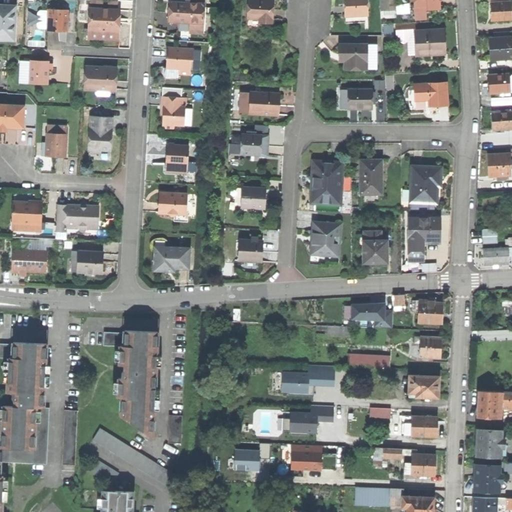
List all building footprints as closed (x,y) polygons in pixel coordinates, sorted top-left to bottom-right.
[(275,0),(248,0),(248,17),(260,18),(260,22),(273,22),(273,18),(275,18),(275,10),(275,0)] [(346,0),(346,5),(346,14),(368,14),(368,0),(346,0)] [(425,8),(440,8),(440,0),(415,0),(416,9),(425,8)] [(169,11),(168,21),(179,22),(201,23),(202,7),(202,3),(169,1),(169,11)] [(492,10),(493,21),(511,19),(511,1),(509,2),(493,2),(492,3),(492,10)] [(408,2),(395,3),(396,12),(409,11),(408,2)] [(0,40),(14,41),(15,5),(0,4),(0,40)] [(207,8),(202,7),(201,23),(179,22),(178,31),(205,33),(207,8)] [(91,8),(91,30),(118,31),(118,18),(118,9),(91,8)] [(426,19),(425,8),(416,9),(416,19),(426,19)] [(47,28),(47,31),(57,31),(66,31),(66,10),(47,9),(47,11),(47,28)] [(44,28),(47,28),(47,11),(39,11),(37,13),(37,26),(39,28),(44,28)] [(260,27),(260,22),(260,18),(248,17),(248,27),(260,27)] [(411,41),(415,41),(417,41),(417,32),(416,22),(399,23),(399,35),(403,39),(411,39),(411,41)] [(44,46),(44,28),(39,28),(28,28),(28,46),(44,46)] [(91,38),(118,38),(118,31),(91,30),(91,38)] [(445,30),(417,32),(417,41),(420,41),(420,55),(430,54),(430,60),(436,59),(436,54),(446,53),(446,42),(445,30)] [(490,49),(491,58),(511,57),(511,43),(511,37),(490,38),(490,49)] [(368,43),(340,44),(340,54),(345,54),(345,60),(345,69),(368,69),(368,53),(368,43)] [(168,64),(168,69),(179,69),(178,75),(190,75),(190,60),(193,60),(193,49),(176,48),(176,50),(166,50),(166,59),(168,59),(168,64)] [(30,63),(29,83),(48,83),(48,60),(40,60),(30,60),(30,63)] [(20,83),(29,83),(30,63),(20,63),(20,83)] [(85,66),(85,89),(115,90),(115,79),(116,68),(85,66)] [(507,74),(489,75),(490,94),(508,93),(508,92),(507,76),(507,74)] [(448,83),(416,84),(417,101),(431,100),(431,107),(449,106),(448,94),(448,83)] [(350,90),(351,110),(373,109),(373,89),(350,90)] [(343,110),(351,110),(350,90),(343,90),(343,99),(343,110)] [(242,112),(252,113),(253,91),(243,91),(242,112)] [(253,91),(252,113),(280,113),(280,104),(280,92),(253,91)] [(186,97),(162,97),(162,114),(162,129),(174,129),(174,125),(185,125),(186,97)] [(511,97),(492,98),(492,102),(492,106),(511,104),(511,97)] [(0,104),(0,130),(2,131),(6,131),(6,127),(23,127),(23,105),(0,104)] [(492,121),(493,130),(511,128),(511,110),(492,112),(492,121)] [(112,117),(90,116),(89,149),(90,152),(98,152),(100,149),(111,150),(111,135),(108,135),(108,128),(112,128),(112,117)] [(47,133),(46,156),(55,156),(65,156),(66,133),(47,133)] [(241,153),(261,154),(262,134),(242,133),(241,153)] [(262,134),(261,154),(268,154),(269,145),(269,134),(262,134)] [(188,146),(166,145),(165,155),(165,164),(187,165),(188,146)] [(488,165),(489,177),(498,176),(506,176),(511,176),(511,168),(511,160),(510,153),(488,154),(488,165)] [(372,161),(362,161),(363,195),(383,194),(382,160),(372,161)] [(342,161),(313,161),(313,174),(316,174),(315,188),(312,188),(312,202),(341,203),(341,190),(343,190),(344,174),(342,174),(342,161)] [(186,173),(187,165),(165,164),(165,172),(186,173)] [(412,203),(438,203),(438,191),(438,179),(441,179),(442,168),(413,167),(412,203)] [(243,187),(242,207),(266,208),(267,197),(267,188),(243,187)] [(160,203),(159,212),(168,212),(171,215),(174,215),(177,213),(185,213),(186,193),(160,193),(160,203)] [(13,202),(12,222),(40,223),(41,203),(26,203),(13,202)] [(57,204),(56,231),(67,231),(67,225),(76,225),(79,229),(85,229),(88,225),(93,220),(97,220),(98,205),(77,204),(57,204)] [(410,252),(424,251),(424,241),(441,241),(441,230),(440,218),(409,219),(410,252)] [(338,222),(313,222),(313,234),(317,235),(316,242),(313,242),(312,255),(336,256),(336,248),(332,248),(332,242),(333,234),(338,234),(338,222)] [(342,223),(338,222),(338,234),(333,234),(332,242),(332,248),(336,248),(336,256),(341,256),(342,223)] [(482,229),(483,244),(498,244),(498,228),(482,229)] [(363,241),(364,262),(387,262),(387,241),(380,241),(380,231),(373,232),(364,232),(364,241),(363,241)] [(241,239),(240,261),(263,261),(263,250),(263,239),(252,239),(241,239)] [(156,250),(155,270),(166,271),(166,267),(176,268),(189,268),(190,247),(166,247),(166,250),(156,250)] [(484,250),(485,266),(497,266),(510,265),(510,260),(509,249),(484,250)] [(13,250),(13,273),(21,273),(21,271),(30,271),(46,271),(47,251),(13,250)] [(73,272),(80,272),(81,251),(73,251),(73,272)] [(81,251),(80,272),(103,273),(103,262),(103,251),(81,251)] [(424,261),(424,251),(410,252),(410,261),(424,261)] [(424,265),(424,274),(439,273),(438,264),(424,265)] [(393,295),(394,305),(405,304),(404,294),(393,295)] [(419,322),(443,323),(443,313),(443,302),(436,302),(436,297),(430,297),(430,300),(417,299),(417,300),(412,300),(412,310),(416,310),(416,312),(419,312),(419,322)] [(372,304),(353,305),(353,319),(374,320),(374,327),(392,328),(393,310),(385,310),(385,303),(372,304)] [(316,333),(352,334),(352,326),(317,325),(316,333)] [(121,416),(153,437),(157,332),(144,331),(124,330),(124,332),(104,331),(104,345),(121,346),(120,365),(126,365),(126,370),(122,371),(122,378),(119,378),(119,397),(122,397),(121,416)] [(421,342),(420,356),(441,357),(442,346),(442,337),(421,336),(421,342)] [(0,462),(47,464),(50,407),(44,407),(46,343),(31,342),(14,342),(14,344),(0,343),(0,357),(9,358),(8,388),(13,388),(12,393),(12,398),(15,400),(16,400),(16,406),(3,405),(1,446),(0,445),(0,460),(1,460),(0,462)] [(349,353),(348,366),(390,368),(391,355),(349,353)] [(309,373),(283,372),(282,391),(288,391),(288,395),(314,396),(314,389),(314,385),(334,385),(335,366),(309,365),(309,373)] [(417,392),(417,396),(439,397),(440,386),(440,376),(417,375),(417,392)] [(511,391),(502,391),(502,393),(502,404),(511,404),(511,391)] [(478,416),(501,417),(502,404),(502,393),(479,392),(479,404),(478,416)] [(291,419),(290,431),(290,434),(308,435),(308,432),(317,432),(317,424),(317,420),(333,421),(334,406),(312,405),(311,413),(291,412),(291,419)] [(371,415),(390,416),(391,407),(371,407),(371,415)] [(65,409),(63,464),(76,465),(78,410),(65,409)] [(168,442),(182,442),(183,415),(169,414),(168,442)] [(402,435),(412,435),(413,415),(402,415),(402,435)] [(412,435),(437,436),(438,427),(438,416),(413,415),(412,435)] [(283,430),(290,431),(291,419),(283,418),(283,430)] [(100,427),(93,439),(172,488),(180,477),(100,427)] [(477,455),(501,456),(502,447),(506,447),(506,439),(502,439),(503,430),(477,429),(477,442),(477,455)] [(259,450),(259,466),(269,466),(270,443),(260,443),(259,450)] [(321,470),(321,469),(322,453),(322,445),(293,444),(292,469),(307,469),(321,470)] [(384,456),(402,457),(403,448),(384,447),(384,456)] [(259,467),(259,466),(259,450),(235,449),(234,469),(236,469),(236,471),(246,471),(246,469),(259,469),(259,467)] [(322,453),(321,469),(336,469),(336,454),(322,453)] [(412,462),(412,474),(420,474),(427,474),(436,475),(436,465),(436,455),(417,454),(413,454),(412,455),(412,462)] [(96,459),(89,470),(112,484),(119,473),(96,459)] [(475,491),(500,492),(500,489),(503,489),(503,475),(500,475),(501,466),(476,465),(475,478),(475,491)] [(355,501),(365,502),(366,487),(356,487),(355,501)] [(390,502),(390,496),(391,488),(366,487),(365,502),(390,502)] [(390,496),(403,496),(404,496),(404,488),(391,488),(390,496)] [(408,508),(407,511),(433,511),(434,508),(434,503),(434,497),(422,497),(422,489),(404,488),(404,496),(403,496),(403,507),(408,508)] [(434,489),(422,489),(422,497),(434,497),(434,489)] [(133,511),(134,492),(103,490),(101,511),(133,511)] [(497,498),(474,497),(474,508),(473,511),(496,511),(497,505),(497,498)]
